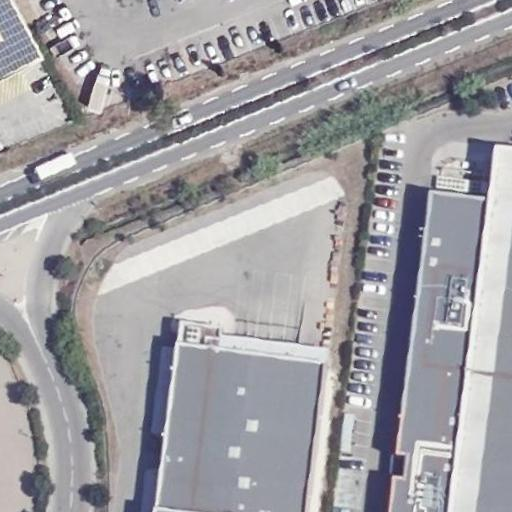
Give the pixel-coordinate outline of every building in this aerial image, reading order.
[(0,0),(0,73),(42,51),(13,0),(0,0)] [(511,511),(511,151),(497,150),(489,203),(431,196),(412,371),(433,374),(428,415),(406,412),(400,460),(410,461),(407,483),(397,482),(393,511),(511,511)] [(203,250),(337,196),(325,167),(251,197),(254,206),(194,230),(203,250)] [(224,338),(225,330),(184,325),(159,511),(310,511),(330,368),(222,354),(224,338)] [(332,352),(224,338),(222,354),(330,368),(332,352)] [(412,371),(406,412),(428,415),(433,374),(412,371)] [(400,460),(397,482),(407,483),(410,461),(400,460)]
